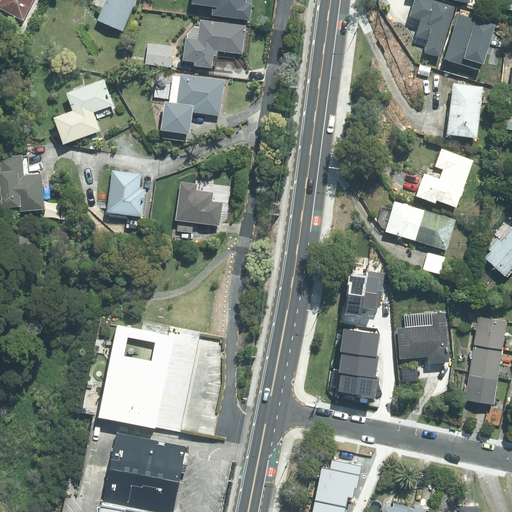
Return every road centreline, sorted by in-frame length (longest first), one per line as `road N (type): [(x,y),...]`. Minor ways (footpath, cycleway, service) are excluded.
road 1 (secondary): [(330,0),(268,410)]
road 2 (residential): [(511,461),(268,410)]
